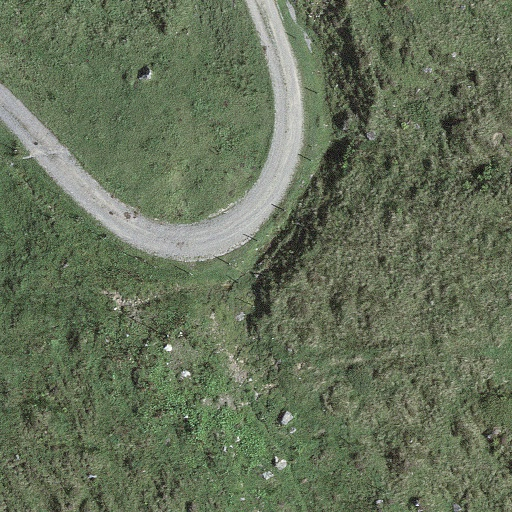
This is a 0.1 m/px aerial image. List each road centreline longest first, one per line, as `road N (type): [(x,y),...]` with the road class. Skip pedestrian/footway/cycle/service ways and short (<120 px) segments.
road 1 (track): [(185,240),(244,219),(282,161),(286,93),(258,0)]
road 2 (track): [(0,102),(130,224),(185,240)]
